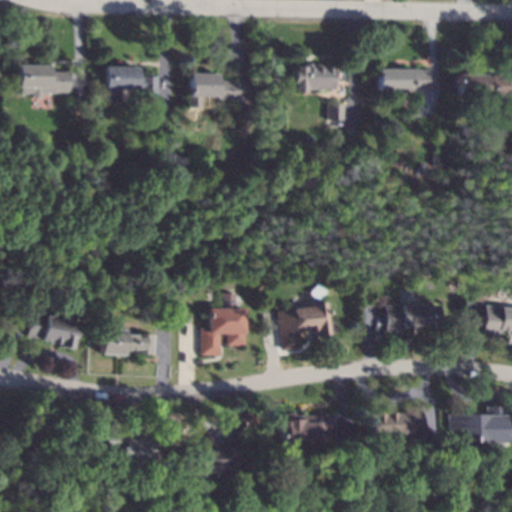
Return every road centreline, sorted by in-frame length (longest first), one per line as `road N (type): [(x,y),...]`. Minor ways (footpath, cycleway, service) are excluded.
road 1 (residential): [(0,376),(134,395),(371,366),(511,373)]
road 2 (residential): [(511,13),(27,0)]
